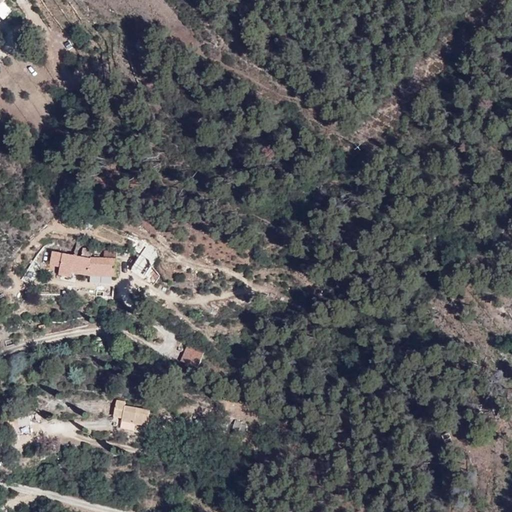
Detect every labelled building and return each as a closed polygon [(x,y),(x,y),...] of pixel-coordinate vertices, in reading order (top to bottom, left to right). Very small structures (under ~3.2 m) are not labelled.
[(4,1),(0,5),(0,16),(3,19),(13,9),(4,1)] [(130,276),(131,256),(102,255),(65,249),(62,265),(72,267),(71,275),(85,277),(86,271),(102,274),(130,276)] [(211,360),(194,353),(188,370),(205,377),(211,360)] [(122,420),(121,423),(135,426),(146,428),(146,427),(154,429),(156,419),(148,418),(149,413),(125,408),(125,405),(117,403),(114,418),(122,420)] [(14,427),(33,424),(32,416),(13,419),(14,427)] [(205,424),(189,422),(188,430),(204,432),(205,424)] [(135,426),(121,423),(120,430),(134,433),(135,426)] [(243,441),(246,441),(247,432),(241,432),(241,430),(234,429),(233,438),(235,438),(234,444),(242,445),(243,441)]
